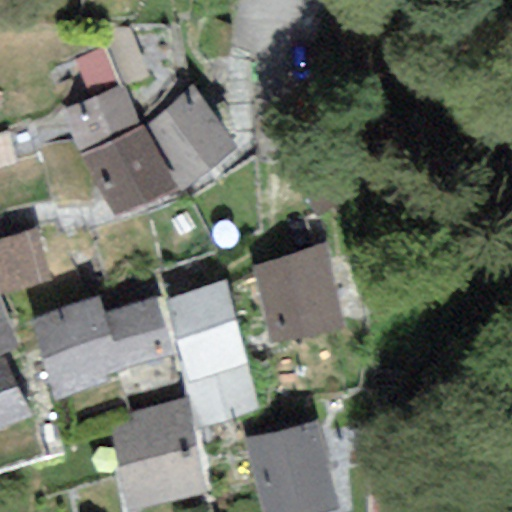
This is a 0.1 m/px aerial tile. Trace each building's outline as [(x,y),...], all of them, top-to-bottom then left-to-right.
[(102,29),(123,86),(149,76),(130,28),(102,29)] [(90,98),(118,87),(101,47),(73,59),(90,98)] [(118,87),(90,98),(61,109),(80,155),(140,127),(123,86),(118,87)] [(235,146),(191,86),(144,126),(180,189),(235,146)] [(143,124),(140,127),(80,155),(115,218),(180,189),(144,126),(143,124)] [(10,132),(0,134),(0,168),(17,164),(10,132)] [(331,157),(295,176),(316,216),(352,197),(331,157)] [(0,237),(0,293),(50,280),(37,228),(0,237)] [(326,243),(254,267),(268,345),(342,329),(326,243)] [(225,281),(165,299),(187,399),(194,429),(260,409),(225,281)] [(154,297),(102,313),(121,371),(173,355),(154,297)] [(105,376),(121,371),(102,313),(97,298),(28,320),(54,401),(107,384),(105,376)] [(0,353),(18,346),(0,300),(0,353)] [(4,358),(0,359),(0,429),(32,416),(4,358)] [(194,429),(187,399),(129,413),(132,424),(107,430),(127,511),(209,492),(194,429)] [(318,422),(246,438),(261,511),(320,511),(336,508),(318,422)]
